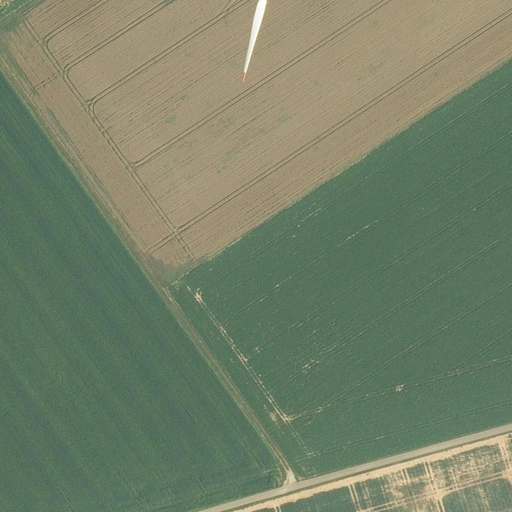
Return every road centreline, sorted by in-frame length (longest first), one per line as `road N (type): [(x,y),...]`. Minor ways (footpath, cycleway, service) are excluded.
road 1 (track): [(298,486),(0,65)]
road 2 (unclassified): [(511,425),(210,511)]
